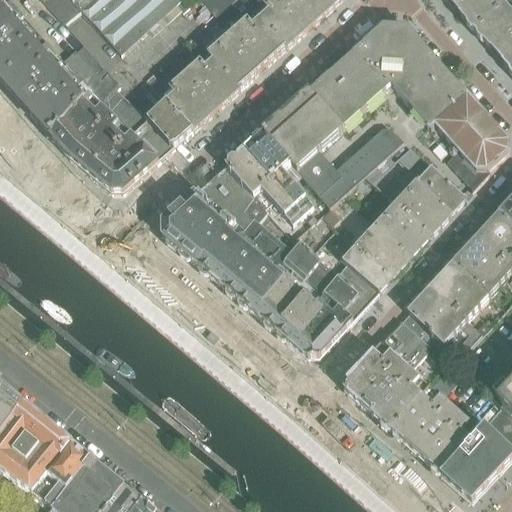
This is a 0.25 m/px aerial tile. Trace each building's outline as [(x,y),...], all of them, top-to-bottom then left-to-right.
[(190,13),(178,0),(37,0),(66,31),(82,18),(122,62),(177,12),(183,19),(190,13)] [(206,0),(204,2),(201,5),(217,23),(242,0),(257,0),(258,1),(259,0),(206,0)] [(335,12),(334,12),(323,0),(277,0),(264,12),(269,17),(261,25),(287,54),(287,55),(335,12)] [(347,0),(323,0),(334,12),(347,0)] [(510,6),(504,0),(441,0),(448,8),(449,7),(460,20),(460,21),(475,38),(510,6)] [(511,7),(510,6),(475,38),(491,56),(492,55),(503,68),(503,69),(511,79),(511,7)] [(0,84),(8,94),(45,61),(4,15),(6,14),(0,7),(0,84)] [(287,54),(261,25),(254,31),(248,26),(234,38),(229,33),(204,55),(209,60),(208,61),(214,67),(240,96),(287,54)] [(309,100),(264,140),(292,171),(294,174),(330,215),(366,182),(370,179),(374,175),(378,172),(381,169),(385,166),(389,162),(405,148),(390,134),(382,135),(336,176),(321,159),(346,137),(344,136),(392,93),(429,135),(428,136),(431,139),(436,135),(458,159),(448,168),(474,197),(490,180),(488,178),(504,163),(509,159),(509,149),(502,141),(468,103),(459,93),(458,93),(433,65),(424,54),(407,35),(403,34),(388,34),(384,33),(384,34),(365,50),(366,51),(355,60),(355,61),(330,83),(329,83),(319,92),(310,101),(309,100)] [(105,75),(85,53),(76,61),(96,82),(105,75)] [(185,67),(176,58),(170,64),(177,72),(179,73),(185,67)] [(53,144),(85,107),(45,61),(8,94),(53,144)] [(240,96),(214,67),(207,73),(201,68),(170,95),(162,102),(165,105),(193,138),(241,96),(240,96)] [(124,199),(193,138),(165,105),(146,123),(118,96),(121,92),(109,79),(89,102),(85,107),(53,144),(70,163),(112,200),(124,199)] [(314,213),(283,179),(292,171),(264,140),(227,173),(268,220),(281,234),(289,227),(294,232),(314,213)] [(389,162),(385,166),(392,172),(395,169),(395,168),(389,162)] [(385,166),(381,169),(388,175),(392,172),(385,166)] [(381,169),(378,172),(384,179),(388,175),(381,169)] [(378,172),(374,175),(381,182),(384,179),(378,172)] [(257,322),(311,258),(301,249),(293,257),(260,229),(268,220),(227,173),(167,226),(167,246),(257,322)] [(465,204),(432,173),(417,189),(452,221),(466,206),(466,205),(467,204),(465,203),(465,204)] [(381,182),(374,175),(370,179),(377,185),(381,182)] [(377,185),(370,179),(366,182),(373,189),(377,185)] [(452,221),(417,189),(376,233),(410,267),(452,221)] [(511,208),(502,220),(511,230),(511,208)] [(511,279),(511,230),(502,220),(456,270),(491,302),(511,279)] [(410,267),(376,233),(355,255),(351,251),(334,235),(321,223),(315,228),(308,235),(344,268),(343,269),(347,272),(380,300),(410,267)] [(320,365),(380,300),(347,272),(339,281),(322,267),(311,258),(257,322),(309,365),(320,365)] [(475,320),(491,302),(456,270),(409,320),(445,353),(468,328),(483,340),(490,332),(485,328),(484,329),(475,320)] [(413,379),(393,361),(414,338),(403,328),(392,340),(347,388),(348,399),(363,412),(381,392),(391,400),(413,379)] [(393,439),(424,403),(414,394),(421,386),(413,379),(391,400),(381,392),(363,412),(393,439)] [(0,511),(0,449),(27,414),(26,413),(25,413),(0,392),(0,511)] [(511,392),(499,406),(500,407),(498,408),(502,412),(511,420),(511,392)] [(474,448),(464,438),(471,430),(441,404),(434,412),(424,403),(393,439),(404,449),(430,471),(430,472),(442,483),(474,448)] [(472,509),(511,466),(511,420),(502,412),(500,414),(501,414),(482,437),(483,438),(474,448),(442,483),(472,509)] [(57,511),(91,466),(47,431),(41,425),(27,414),(0,449),(0,476),(32,500),(33,500),(47,510),(49,511),(57,511)] [(112,511),(126,494),(91,466),(57,511),(112,511)] [(17,495),(0,482),(0,493),(12,502),(17,495)] [(139,511),(143,508),(126,494),(112,511),(139,511)]
